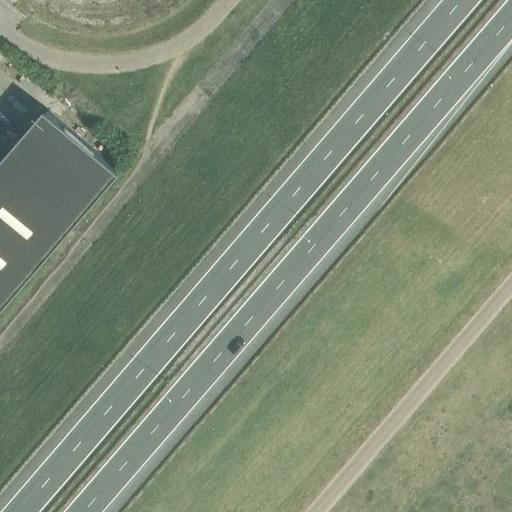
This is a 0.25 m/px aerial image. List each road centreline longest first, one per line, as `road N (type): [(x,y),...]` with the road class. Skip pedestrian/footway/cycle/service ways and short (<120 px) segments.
road 1 (trunk): [(460,0),(19,511)]
road 2 (trunk): [(83,511),(511,15)]
